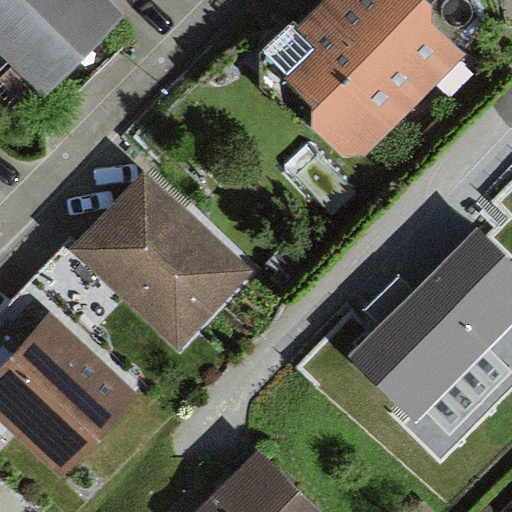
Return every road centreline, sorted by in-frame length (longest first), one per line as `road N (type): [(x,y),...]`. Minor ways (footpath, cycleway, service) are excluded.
road 1 (residential): [(511,111),(182,442)]
road 2 (residential): [(226,0),(0,248)]
